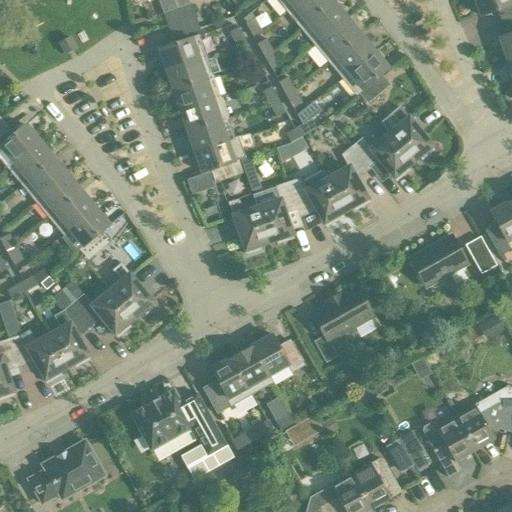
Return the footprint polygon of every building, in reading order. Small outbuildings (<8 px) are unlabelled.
[(190,5),(187,0),(172,0),(176,10),(190,5)] [(275,0),(286,12),(300,0),(275,0)] [(299,29),(331,2),(328,0),(300,0),(286,12),(299,29)] [(511,0),(474,0),(481,17),(497,11),(502,24),(505,23),(511,20),(511,0)] [(314,47),(346,21),(331,2),(299,29),(314,47)] [(194,18),(190,5),(176,10),(163,14),(167,27),(194,18)] [(172,39),(198,30),(194,18),(167,27),(172,39)] [(252,38),(261,33),(254,19),(244,24),(252,38)] [(507,61),(511,59),(511,20),(505,23),(509,35),(499,39),(507,61)] [(328,63),(359,37),(346,21),(314,47),(328,63)] [(235,47),(244,42),(237,29),(228,34),(235,47)] [(167,71),(205,58),(198,37),(159,50),(167,71)] [(359,37),(328,63),(341,79),(372,53),(359,37)] [(65,55),(75,49),(69,39),(59,44),(65,55)] [(265,40),(256,45),(263,57),(272,52),(265,40)] [(239,54),(247,67),(256,62),(248,49),(239,54)] [(272,52),(263,57),(271,71),(280,66),(272,52)] [(358,94),(380,76),(387,70),(372,53),(341,79),(355,96),(358,94)] [(174,93),(212,79),(205,58),(167,71),(174,93)] [(263,75),(256,62),(247,67),(254,80),(263,75)] [(388,86),(380,76),(358,94),(366,104),(388,86)] [(277,83),(285,96),(294,91),(287,78),(277,83)] [(181,113),(219,100),(212,79),(174,93),(181,113)] [(268,105),(277,100),(270,87),(261,92),(268,105)] [(292,109),(301,104),(294,91),(285,96),(292,109)] [(188,134),(226,120),(219,100),(181,113),(188,134)] [(276,119),(285,114),(277,100),(268,105),(276,119)] [(421,161),(434,150),(399,108),(391,115),(400,125),(389,135),(412,162),(418,157),(421,161)] [(0,120),(0,137),(8,131),(0,121),(0,120)] [(226,120),(188,134),(195,153),(233,139),(226,120)] [(297,127),(303,137),(316,129),(311,120),(297,127)] [(24,126),(0,145),(0,160),(7,169),(39,143),(24,126)] [(289,144),(303,137),(297,127),(284,135),(289,144)] [(351,148),(369,169),(379,161),(396,182),(408,171),(405,168),(412,162),(389,135),(370,150),(361,140),(351,148)] [(233,139),(195,153),(202,174),(237,161),(247,158),(239,137),(233,139)] [(21,185),(52,159),(39,143),(7,169),(21,185)] [(327,180),(345,211),(352,207),(354,212),(368,203),(355,180),(369,169),(351,148),(341,156),(348,168),(327,180)] [(254,169),(250,158),(240,161),(244,173),(254,169)] [(36,203),(67,177),(52,159),(21,185),(36,203)] [(237,161),(210,171),(215,183),(241,174),(237,161)] [(316,212),(325,228),(340,220),(337,215),(345,211),(327,180),(322,171),(300,182),(299,180),(287,184),(296,210),(299,218),(316,212)] [(49,220),(81,194),(67,177),(36,203),(49,220)] [(256,209),(268,243),(275,240),(277,245),(293,240),(284,214),(296,210),(287,184),(265,191),(270,204),(256,209)] [(51,245),(62,235),(94,209),(81,194),(49,220),(38,229),(51,245)] [(268,243),(256,209),(242,214),(237,201),(228,204),(246,256),(261,250),(260,246),(268,243)] [(511,248),(511,206),(510,203),(489,214),(496,225),(485,231),(498,256),(511,248)] [(83,247),(101,232),(108,227),(94,209),(62,235),(63,236),(69,231),(83,247)] [(101,232),(83,247),(79,250),(87,260),(109,242),(101,232)] [(0,239),(0,242),(6,253),(15,248),(8,235),(0,239)] [(450,236),(415,256),(409,259),(425,288),(429,286),(433,289),(442,284),(442,278),(466,265),(450,236)] [(480,274),(495,266),(479,238),(465,246),(480,274)] [(13,266),(22,261),(15,248),(6,253),(13,266)] [(121,282),(110,291),(133,319),(139,314),(142,318),(155,307),(120,265),(112,271),(121,282)] [(22,282),(19,284),(24,293),(37,286),(32,277),(22,282)] [(24,293),(19,284),(6,291),(11,300),(24,293)] [(328,342),(372,317),(356,289),(311,314),(323,336),(313,342),(325,364),(336,357),(328,342)] [(47,334),(48,337),(66,368),(73,364),(75,368),(90,360),(77,337),(90,326),(72,304),(61,291),(51,300),(62,313),(54,317),(60,326),(47,334)] [(72,304),(90,326),(100,318),(117,338),(130,328),(127,324),(133,319),(110,291),(91,307),(82,296),(72,304)] [(9,302),(0,305),(0,317),(1,319),(13,315),(9,302)] [(496,315),(484,322),(493,337),(505,331),(496,315)] [(17,367),(34,361),(47,384),(61,376),(59,372),(66,368),(48,337),(47,334),(33,342),(28,332),(8,340),(17,367)] [(251,348),(271,384),(271,383),(267,376),(287,365),(291,372),(302,366),(289,341),(278,348),(271,336),(251,348)] [(5,371),(17,367),(8,340),(0,342),(0,357),(0,358),(0,357),(0,400),(14,396),(5,371)] [(231,359),(251,395),(271,384),(251,348),(231,359)] [(216,414),(251,395),(231,359),(210,371),(217,382),(202,390),(216,414)] [(386,390),(380,379),(368,386),(374,397),(386,390)] [(378,404),(374,397),(368,386),(350,396),(361,414),(378,404)] [(464,433),(475,452),(495,441),(491,434),(498,430),(510,434),(510,433),(511,425),(511,387),(509,387),(455,416),(464,433)] [(145,407),(131,415),(141,433),(151,450),(181,433),(191,427),(194,433),(195,434),(203,448),(182,460),(193,480),(233,458),(226,445),(219,433),(205,408),(196,393),(179,403),(173,392),(159,400),(158,399),(144,406),(145,407)] [(280,431),(293,423),(288,414),(274,422),(280,431)] [(422,433),(449,478),(458,473),(459,468),(456,463),(475,452),(455,416),(436,427),(435,425),(431,424),(424,428),(422,433)] [(337,430),(330,420),(321,425),(327,436),(337,430)] [(253,429),(255,433),(258,439),(271,431),(266,422),(253,429)] [(61,500),(104,477),(84,442),(65,453),(64,454),(65,455),(58,459),(57,458),(56,458),(42,466),(44,471),(28,480),(41,505),(58,495),(61,500)] [(211,476),(218,489),(253,470),(246,457),(211,476)] [(350,475),(370,511),(390,501),(390,500),(402,493),(384,461),(379,460),(371,465),(371,464),(350,475)] [(369,511),(370,511),(350,475),(310,498),(305,511),(369,511)] [(178,494),(184,505),(189,502),(191,493),(189,488),(178,494)]
